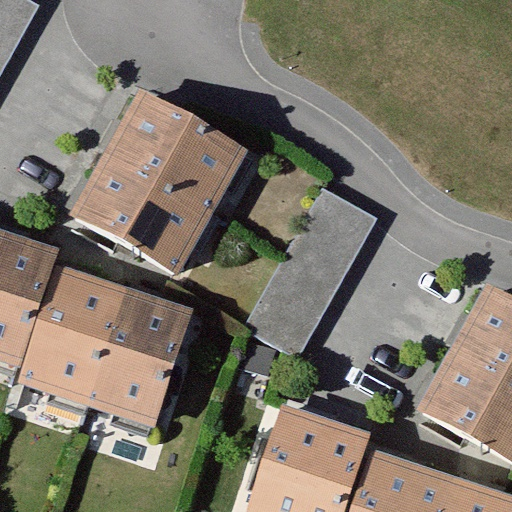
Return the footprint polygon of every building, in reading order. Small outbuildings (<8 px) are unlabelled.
[(0,2),(0,75),(27,15),(0,2)] [(194,282),(255,151),(139,97),(78,228),(194,282)] [(322,183),(258,328),(314,352),(378,207),(322,183)] [(0,376),(153,434),(210,311),(0,223),(0,376)] [(511,462),(511,300),(495,292),(430,420),(511,462)] [(511,511),(511,489),(291,404),(250,511),(511,511)]
